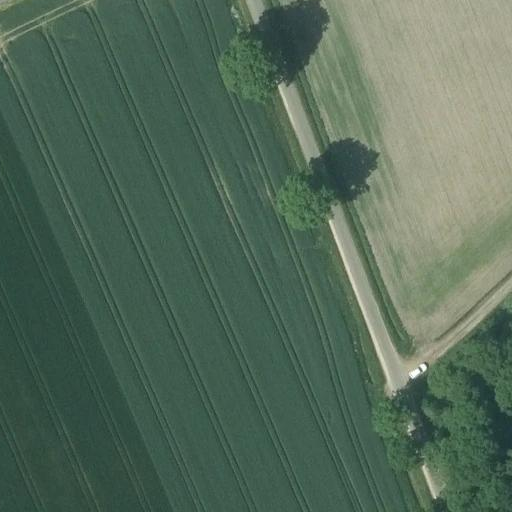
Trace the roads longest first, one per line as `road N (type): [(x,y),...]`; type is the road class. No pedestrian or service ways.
road 1 (unclassified): [(446,511),(252,0)]
road 2 (track): [(400,391),(511,284)]
